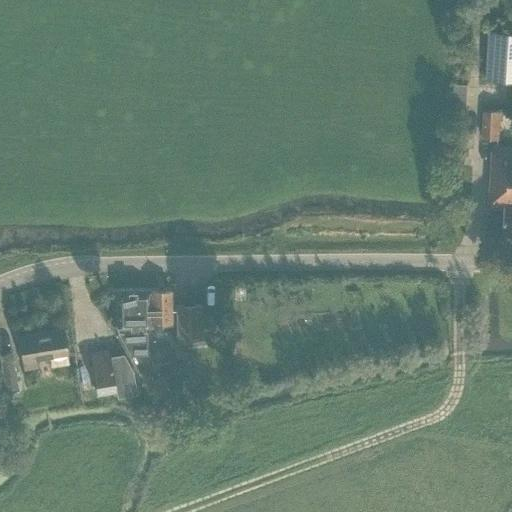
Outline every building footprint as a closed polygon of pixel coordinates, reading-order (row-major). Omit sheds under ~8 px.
[(487,78),(511,79),(511,31),(490,30),(487,78)] [(481,136),(498,138),(500,108),(483,107),(481,136)] [(489,203),(506,204),(504,229),(511,229),(511,146),(493,145),(489,203)] [(115,288),(116,326),(117,326),(117,331),(129,353),(147,352),(146,330),(141,330),(141,325),(151,325),(151,321),(170,320),(170,287),(115,288)] [(201,337),(200,304),(176,305),(177,337),(201,337)] [(50,364),(68,362),(66,352),(67,352),(63,327),(18,334),(23,367),(37,365),(36,357),(48,355),(50,364)] [(131,367),(122,352),(109,354),(108,348),(89,352),(96,392),(116,389),(117,394),(136,391),(131,367)] [(0,361),(5,390),(19,388),(12,349),(0,351),(0,361)] [(145,384),(154,400),(165,393),(156,378),(153,379),(146,368),(138,373),(145,384)]
